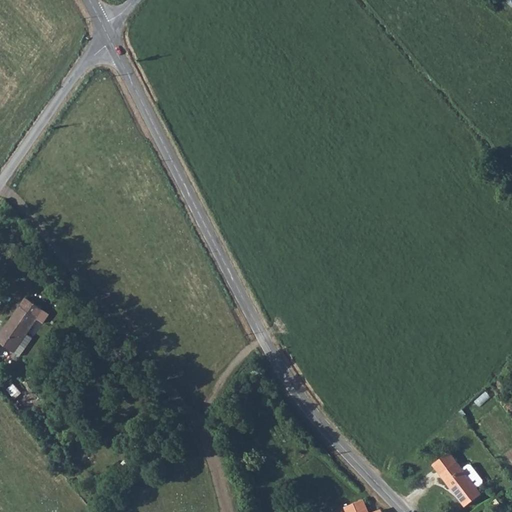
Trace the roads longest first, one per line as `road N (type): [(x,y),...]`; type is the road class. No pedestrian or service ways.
road 1 (tertiary): [(404,511),(290,384),(112,41)]
road 2 (track): [(0,194),(16,202),(195,414),(225,511)]
road 3 (unclassified): [(0,187),(85,62),(112,41)]
